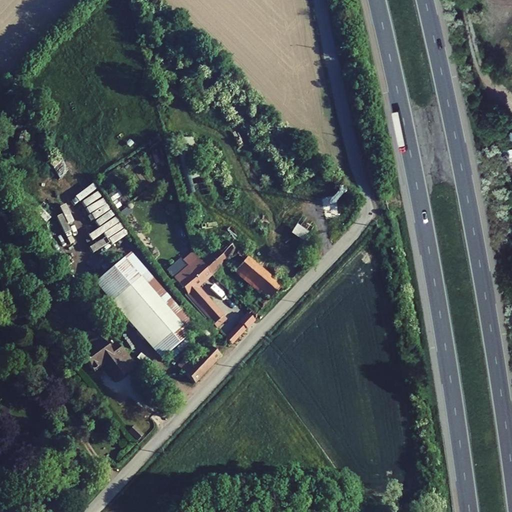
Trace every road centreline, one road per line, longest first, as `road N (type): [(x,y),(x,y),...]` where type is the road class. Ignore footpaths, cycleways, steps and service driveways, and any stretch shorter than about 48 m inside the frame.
road 1 (unclassified): [(90,511),(365,216),(318,0)]
road 2 (motorway): [(376,0),(433,276),(468,511)]
road 3 (motorway): [(511,469),(425,0)]
